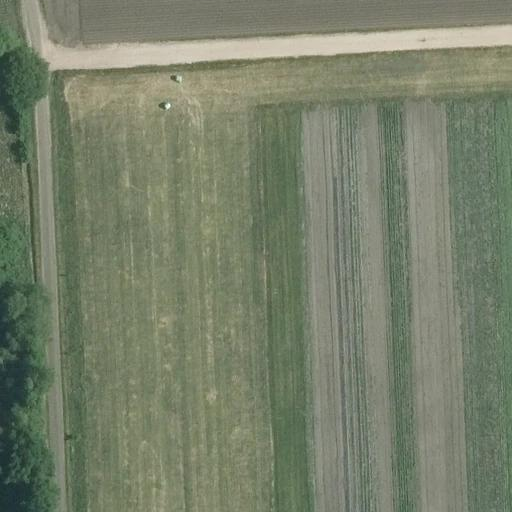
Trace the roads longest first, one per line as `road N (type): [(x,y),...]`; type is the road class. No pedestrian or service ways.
road 1 (track): [(0,71),(38,61),(511,36)]
road 2 (unclassified): [(58,511),(38,61),(27,0)]
